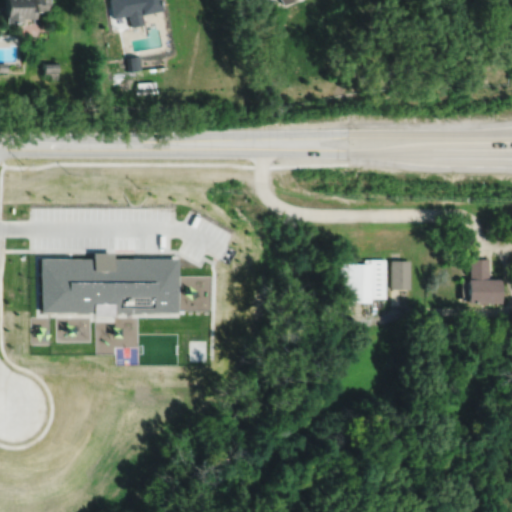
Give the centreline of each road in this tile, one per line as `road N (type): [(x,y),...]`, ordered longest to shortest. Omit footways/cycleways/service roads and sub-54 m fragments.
road 1 (tertiary): [(0,141),(262,143)]
road 2 (tertiary): [(511,133),(348,132),(262,143)]
road 3 (tertiary): [(262,143),(511,154)]
